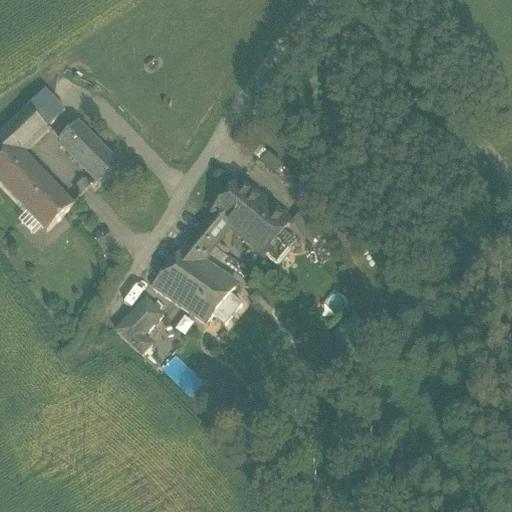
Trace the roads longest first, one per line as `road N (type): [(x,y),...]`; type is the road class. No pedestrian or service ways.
road 1 (residential): [(323,0),(245,108),(114,323)]
road 2 (residential): [(511,193),(365,0)]
road 3 (track): [(197,187),(112,109),(78,122)]
